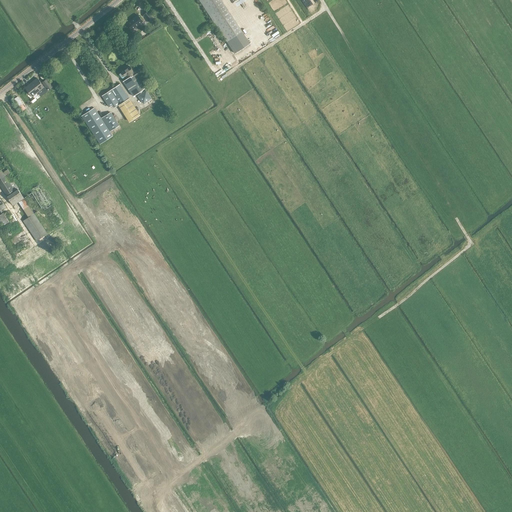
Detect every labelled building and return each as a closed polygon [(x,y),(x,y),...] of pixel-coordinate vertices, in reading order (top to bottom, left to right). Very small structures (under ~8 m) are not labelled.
[(243,31),(233,17),(221,0),(199,0),(216,25),(218,28),(227,42),(235,53),(250,43),(243,31)] [(148,22),(149,21),(153,18),(148,11),(143,15),(148,22)] [(144,22),(139,16),(128,24),(133,30),(144,22)] [(144,89),(136,76),(141,73),(138,69),(133,73),(132,71),(133,71),(129,66),(121,71),(122,72),(119,74),(122,77),(124,76),(125,76),(127,79),(123,81),(133,96),(137,94),(144,103),(151,98),(144,89)] [(32,96),(44,87),(37,79),(25,88),(32,96)] [(48,90),(52,87),(47,79),(42,83),(48,90)] [(120,84),(102,96),(109,107),(112,105),(114,108),(118,105),(129,121),(130,123),(140,116),(139,115),(129,99),(120,84)] [(116,115),(113,117),(110,112),(101,118),(94,108),(82,116),(101,143),(112,135),(110,132),(119,126),(116,122),(119,120),(116,115)] [(0,185),(13,205),(24,198),(18,189),(18,188),(9,174),(10,173),(7,170),(3,173),(1,170),(0,170),(0,185)] [(31,190),(44,211),(52,206),(39,185),(31,190)] [(24,198),(34,213),(41,209),(31,193),(24,198)] [(0,214),(0,222),(2,226),(10,222),(5,212),(0,214)] [(23,221),(36,241),(47,234),(34,213),(23,221)]
